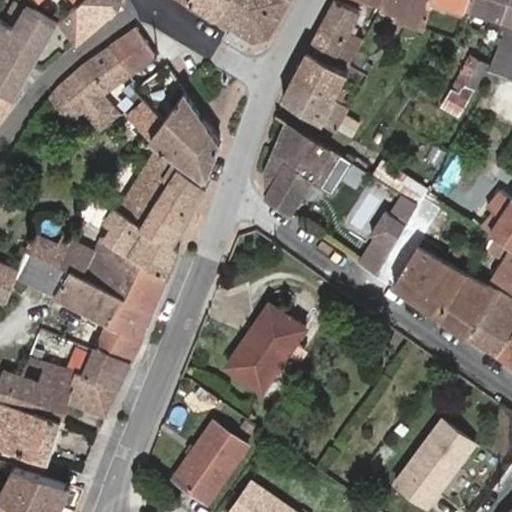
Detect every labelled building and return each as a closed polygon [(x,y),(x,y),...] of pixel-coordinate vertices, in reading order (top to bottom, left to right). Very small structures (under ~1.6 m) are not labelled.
[(51,0),(64,14),(78,0),(51,0)] [(119,0),(78,0),(64,14),(60,18),(76,39),(119,2),(119,0)] [(268,34),(285,0),(188,0),(190,1),(252,40),(268,34)] [(346,71),(350,64),(361,45),(354,42),(360,32),(351,26),(359,12),(338,0),(336,0),(308,49),(346,71)] [(431,0),(383,0),(383,3),(398,8),(394,18),(399,19),(404,10),(425,17),(426,18),(431,0)] [(502,18),(508,0),(467,0),(466,6),(502,18)] [(491,70),(511,77),(511,0),(508,0),(502,18),(511,21),(491,70)] [(378,13),(394,18),(398,8),(383,3),(381,7),(378,13)] [(0,16),(0,86),(14,94),(31,65),(56,23),(27,4),(14,24),(0,16)] [(399,19),(421,27),(426,18),(425,17),(404,10),(399,19)] [(137,28),(113,45),(131,73),(157,55),(137,28)] [(354,42),(361,45),(366,36),(360,32),(354,42)] [(113,45),(86,64),(104,92),(131,73),(113,45)] [(347,110),(350,105),(343,101),(348,90),(339,84),(346,71),(308,49),(294,77),(347,110)] [(452,86),(470,95),(487,63),(469,55),(452,86)] [(104,92),(86,64),(60,87),(78,112),(98,96),(104,92)] [(167,65),(139,85),(136,87),(147,99),(165,120),(151,137),(150,138),(205,179),(220,143),(167,65)] [(347,110),(294,77),(283,98),(335,130),(337,128),(345,113),(347,110)] [(0,118),(14,94),(0,86),(0,118)] [(442,106),(459,115),(470,95),(452,86),(442,106)] [(78,112),(60,87),(51,99),(66,122),(78,112)] [(113,118),(105,107),(106,106),(98,96),(78,112),(95,133),(113,118)] [(165,120),(147,99),(131,113),(151,137),(165,120)] [(115,117),(106,106),(105,107),(113,118),(115,117)] [(359,122),(345,113),(337,128),(351,136),(359,122)] [(336,193),(356,162),(289,120),(285,118),(260,171),(271,199),(291,213),(314,178),(336,193)] [(422,203),(428,193),(429,191),(381,162),(374,174),(403,191),(422,203)] [(193,212),(206,187),(202,184),(178,165),(163,188),(193,212)] [(96,191),(87,203),(112,224),(105,237),(168,276),(180,247),(175,243),(193,212),(163,188),(142,223),(96,191)] [(422,203),(403,191),(392,212),(384,208),(371,231),(379,235),(364,262),(379,272),(402,234),(407,227),(414,216),(416,212),(422,203)] [(488,212),(493,215),(501,220),(493,231),(511,244),(511,197),(502,192),(488,212)] [(422,222),(438,199),(428,193),(422,203),(416,212),(414,216),(422,222)] [(493,215),(483,230),(488,234),(490,231),(493,231),(501,220),(493,215)] [(58,266),(74,239),(38,222),(26,251),(58,266)] [(421,243),(424,238),(407,227),(402,234),(420,245),(421,243)] [(395,284),(420,245),(402,234),(379,272),(395,284)] [(95,249),(74,239),(58,266),(26,251),(19,269),(17,277),(107,324),(93,352),(79,347),(69,370),(118,387),(119,388),(131,360),(134,360),(168,276),(105,237),(103,236),(95,249)] [(441,317),(471,273),(421,243),(420,245),(395,284),(441,317)] [(463,251),(453,245),(449,252),(458,258),(463,251)] [(511,250),(510,249),(494,278),(511,288),(511,250)] [(17,277),(19,269),(0,261),(0,303),(5,306),(16,283),(14,282),(17,277)] [(501,291),(471,273),(441,317),(467,336),(501,291)] [(498,358),(511,338),(511,297),(501,291),(467,336),(498,358)] [(307,327),(274,304),(252,334),(248,332),(227,363),(263,389),(307,327)] [(511,338),(498,358),(511,368),(511,338)] [(0,384),(0,398),(61,418),(67,400),(106,415),(119,388),(118,387),(69,370),(29,356),(20,374),(5,371),(2,379),(0,384)] [(0,443),(48,460),(61,418),(0,398),(0,443)] [(476,440),(444,418),(397,479),(429,502),(438,491),(436,489),(454,466),(456,467),(476,440)] [(249,445),(215,420),(175,476),(208,501),(249,445)] [(59,511),(71,484),(16,465),(0,496),(0,498),(25,511),(59,511)] [(294,511),(252,482),(231,511),(294,511)] [(25,511),(0,498),(0,511),(25,511)]
